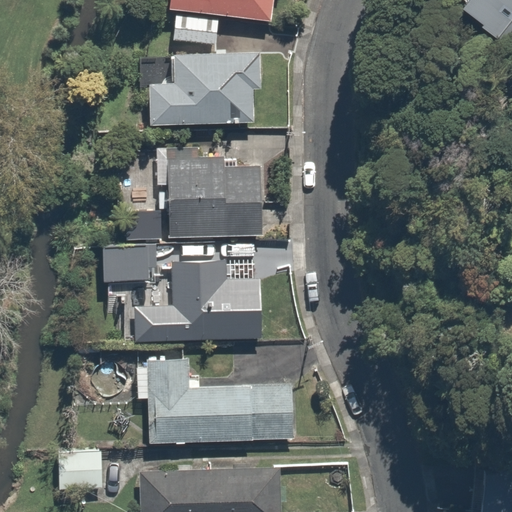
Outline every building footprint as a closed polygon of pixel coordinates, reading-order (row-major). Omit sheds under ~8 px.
[(271,18),(272,0),(163,0),(162,10),(271,18)] [(511,0),(460,0),(452,10),(492,46),(503,33),(511,41),(511,0)] [(216,18),(165,15),(163,42),(214,45),(216,18)] [(256,52),(171,52),(171,81),(146,81),(146,120),(248,121),(248,84),(256,84),(256,52)] [(164,237),(257,239),(258,166),(218,165),(218,149),(151,148),(150,185),(165,185),(164,237)] [(152,245),(98,245),(99,282),(152,281),(152,245)] [(223,276),(223,260),(166,259),(166,304),(132,304),(131,336),(257,337),(257,277),(223,276)] [(146,398),(147,442),(297,438),(296,383),(199,385),(199,374),(189,374),(189,357),(145,358),(145,365),(130,366),(131,398),(146,398)] [(100,448),(55,449),(57,491),(101,490),(100,448)] [(135,469),(135,511),(320,511),(320,510),(279,510),(279,468),(135,469)] [(511,511),(511,479),(473,476),(469,511),(511,511)]
